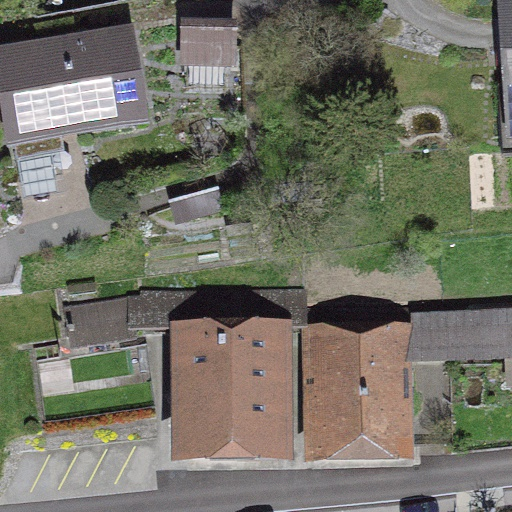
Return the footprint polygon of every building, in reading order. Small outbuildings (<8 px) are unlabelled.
[(511,9),(497,11),(506,154),(511,154),(511,9)] [(231,32),(186,30),(185,61),(231,62),(231,32)] [(133,33),(0,55),(0,115),(8,161),(151,136),(133,33)] [(144,332),(186,331),(277,331),(305,330),(305,294),(144,296),(144,332)] [(69,308),(74,343),(129,334),(124,300),(69,308)] [(423,311),(395,312),(397,351),(511,347),(511,323),(423,326),(423,311)] [(398,451),(397,351),(395,312),(307,312),(307,374),(319,374),(319,452),(398,451)] [(277,453),(277,331),(186,331),(187,453),(277,453)]
